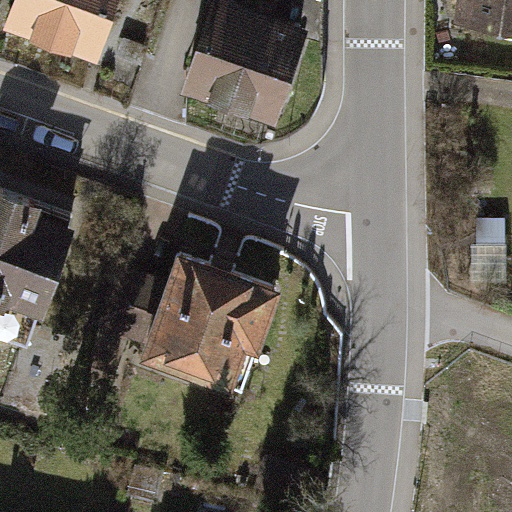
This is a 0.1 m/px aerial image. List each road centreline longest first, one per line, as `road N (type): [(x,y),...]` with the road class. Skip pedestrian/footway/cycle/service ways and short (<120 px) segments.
road 1 (residential): [(376,217),(242,187),(0,102)]
road 2 (residential): [(362,511),(376,217)]
road 3 (residential): [(376,217),(382,0)]
